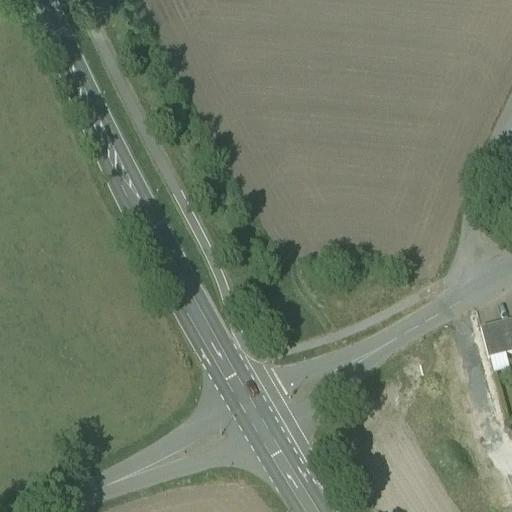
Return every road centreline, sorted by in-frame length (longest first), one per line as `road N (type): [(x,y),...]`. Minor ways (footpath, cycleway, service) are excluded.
road 1 (unclassified): [(29,511),(255,424)]
road 2 (secondary): [(142,218),(40,0)]
road 3 (residential): [(255,424),(456,302)]
road 4 (secondary): [(142,218),(255,424)]
road 5 (residential): [(474,291),(472,210),(511,117)]
road 6 (residential): [(456,302),(493,442),(511,472)]
